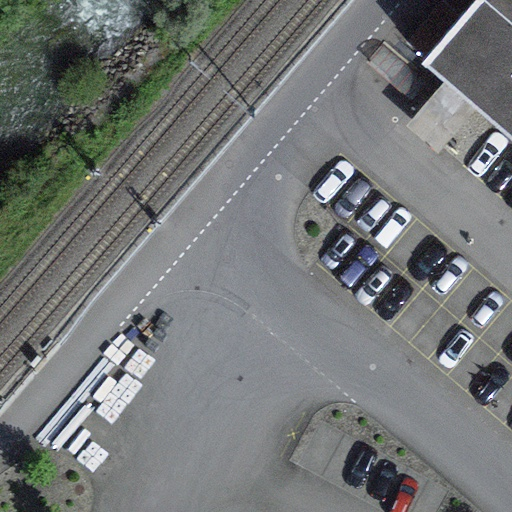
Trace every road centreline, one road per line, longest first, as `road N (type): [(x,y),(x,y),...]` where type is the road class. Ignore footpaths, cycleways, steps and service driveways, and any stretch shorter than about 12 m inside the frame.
road 1 (unclassified): [(511,473),(199,210)]
road 2 (unclassified): [(0,430),(199,210)]
road 3 (unclassified): [(199,210),(378,0)]
